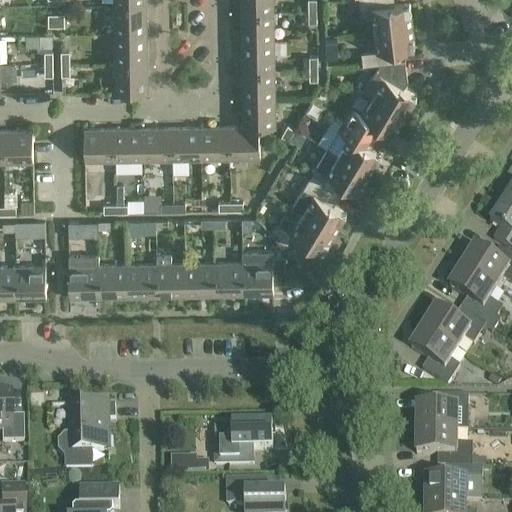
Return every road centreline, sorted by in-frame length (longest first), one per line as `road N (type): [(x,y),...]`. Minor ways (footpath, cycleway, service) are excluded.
road 1 (unclassified): [(326,367),(467,131),(505,88)]
road 2 (residential): [(326,367),(149,367)]
road 3 (residential): [(218,0),(220,99),(203,111),(166,111)]
road 4 (residential): [(149,367),(72,369),(45,350),(0,351)]
road 5 (unclassified): [(351,511),(328,417),(326,367)]
road 6 (residential): [(152,511),(149,367)]
